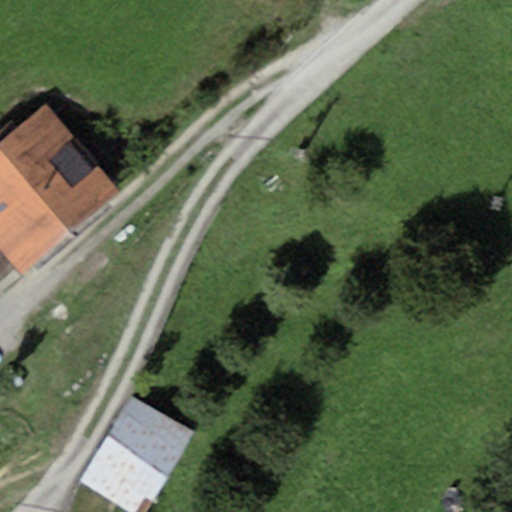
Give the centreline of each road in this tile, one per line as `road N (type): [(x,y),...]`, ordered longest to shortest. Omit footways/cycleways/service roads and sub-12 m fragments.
road 1 (track): [(29,511),(80,444),(169,253),(257,129),(396,0)]
road 2 (track): [(311,78),(287,75),(226,108),(103,229),(0,310)]
